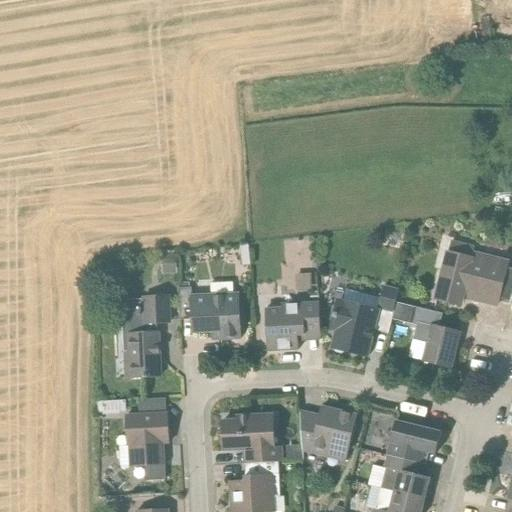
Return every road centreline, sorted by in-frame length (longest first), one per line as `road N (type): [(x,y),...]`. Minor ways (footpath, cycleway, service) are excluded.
road 1 (residential): [(490,419),(330,378),(200,386)]
road 2 (residential): [(199,511),(192,401),(200,386)]
